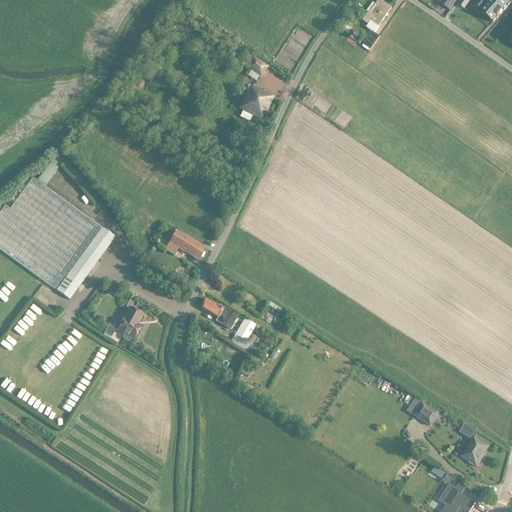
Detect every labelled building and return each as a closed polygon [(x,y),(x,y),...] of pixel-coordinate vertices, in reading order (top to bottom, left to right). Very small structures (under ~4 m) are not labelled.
[(368,13),(362,20),(368,24),(366,27),(372,31),(374,33),(391,8),(379,0),(378,0),(375,4),(372,2),(366,11),(368,13)] [(441,0),(439,3),(449,10),(456,0),(441,0)] [(492,23),(500,14),(483,0),(481,0),(475,7),(492,23)] [(483,0),(500,14),(507,6),(500,0),(483,0)] [(341,22),(338,26),(347,32),(350,28),(341,22)] [(372,31),(363,45),(370,50),(379,37),(374,33),(372,31)] [(244,54),(239,62),(247,67),(247,68),(260,77),(265,69),(252,59),(244,54)] [(248,93),(240,109),(244,110),(240,117),(250,121),(253,115),(262,119),(272,97),(252,87),(249,93),(248,93)] [(114,237),(101,228),(33,178),(11,209),(5,205),(0,212),(0,249),(69,300),(114,237)] [(186,238),(176,232),(165,251),(174,256),(178,249),(198,260),(205,249),(186,238)] [(219,307),(206,299),(200,308),(218,318),(216,321),(230,330),(238,316),(229,310),(220,305),(219,307)] [(130,308),(117,331),(133,339),(140,326),(137,325),(143,315),(130,308)] [(245,342),(255,326),(244,319),(234,335),(245,342)] [(273,351),(270,357),(275,360),(278,353),(273,351)] [(229,385),(233,378),(228,375),(224,382),(229,385)] [(415,399),(407,411),(415,417),(430,427),(439,414),(423,404),(415,399)] [(472,441),(462,457),(470,462),(470,463),(477,468),(481,461),(480,461),(489,447),(476,439),(478,435),(467,427),(462,435),(472,441)] [(438,469),(435,474),(442,478),(445,474),(438,469)] [(455,490),(460,483),(447,475),(442,482),(455,490)] [(441,500),(448,505),(443,511),(469,511),(475,504),(461,494),(450,487),(441,500)]
